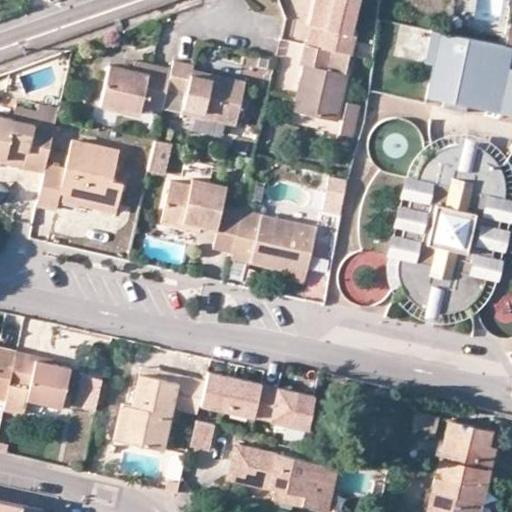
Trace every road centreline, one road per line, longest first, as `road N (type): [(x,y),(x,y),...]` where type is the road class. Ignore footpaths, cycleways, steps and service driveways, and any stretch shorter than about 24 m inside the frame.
road 1 (residential): [(511,393),(0,287)]
road 2 (residential): [(0,466),(133,500),(145,511)]
